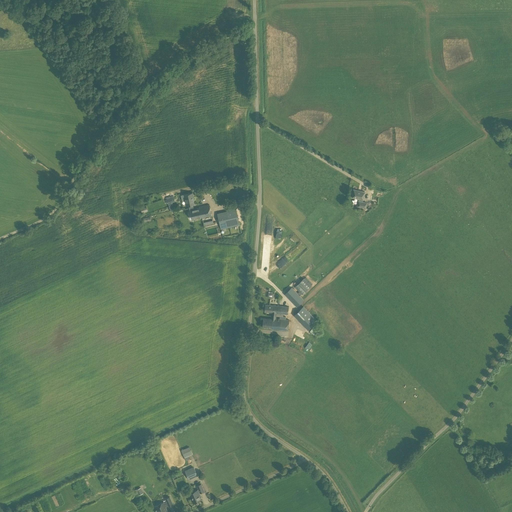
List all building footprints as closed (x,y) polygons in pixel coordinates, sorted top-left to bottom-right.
[(363,200),(365,192),(354,189),(352,197),(359,199),(357,206),(366,208),(367,203),(362,202),(363,200)] [(193,193),(181,195),(182,201),(185,200),(186,206),(189,205),(192,220),(202,217),(204,226),(213,224),(209,204),(198,207),(199,208),(194,209),(193,205),(195,205),(194,200),(195,200),(193,193)] [(221,228),(239,224),(236,209),(217,213),(218,215),(219,219),(221,228)] [(302,295),(311,286),(304,278),(295,287),(302,295)] [(296,307),(303,300),(292,288),(285,294),(296,307)] [(288,314),(289,307),(266,304),(265,311),(272,312),(271,319),(264,318),(263,326),(272,327),(272,328),(288,330),(289,320),(286,319),(286,317),(280,316),(280,319),(276,318),(277,313),(288,314)] [(308,330),(317,321),(303,306),(294,315),(308,330)] [(186,460),(190,458),(188,455),(192,453),(189,446),(181,450),(186,460)] [(189,480),(198,476),(194,466),(185,471),(189,480)] [(193,503),(202,499),(199,493),(204,491),(201,484),(197,486),(198,490),(190,493),(193,498),(191,499),(193,503)] [(173,505),(169,497),(165,499),(166,501),(163,503),(163,502),(156,506),(158,511),(167,511),(165,507),(168,505),(169,506),(173,505)]
